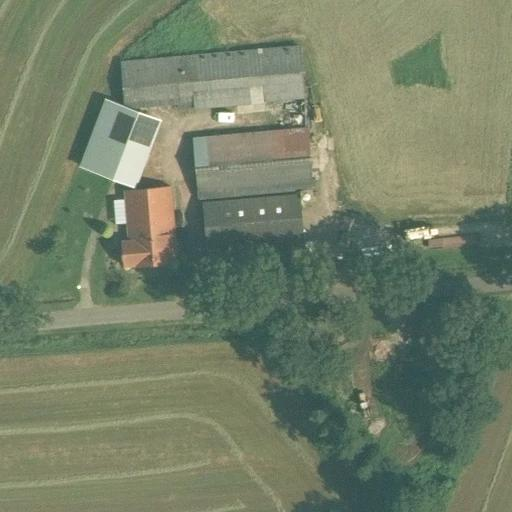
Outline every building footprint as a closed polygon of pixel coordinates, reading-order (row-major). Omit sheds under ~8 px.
[(305,99),(300,45),(121,61),(124,110),(177,104),(178,110),(305,99)] [(314,190),(308,127),(193,138),(198,200),(314,190)] [(171,187),(124,191),(128,240),(123,240),(124,267),(136,266),(136,267),(177,263),(171,187)] [(301,193),(203,202),(207,252),(305,243),(301,193)] [(467,253),(466,234),(419,236),(420,255),(467,253)]
